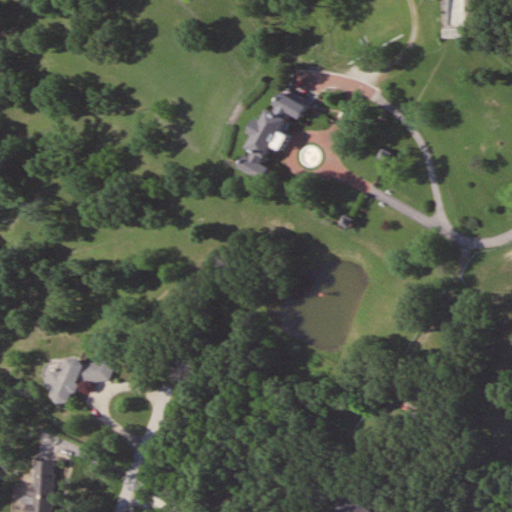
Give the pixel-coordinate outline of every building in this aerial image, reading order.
[(471,27),(471,0),(446,0),(446,26),(471,27)] [(309,107),(278,90),(237,167),(263,181),(270,167),(263,164),(272,148),(280,152),(289,137),(280,133),(290,115),(301,121),(309,107)] [(77,382),(110,380),(108,361),(80,363),(79,358),(62,359),(63,370),(48,371),(50,404),(69,403),(68,393),(78,393),(77,382)] [(51,511),(52,461),(30,461),(29,511),(51,511)] [(369,511),(342,497),(336,509),(341,511),(369,511)]
